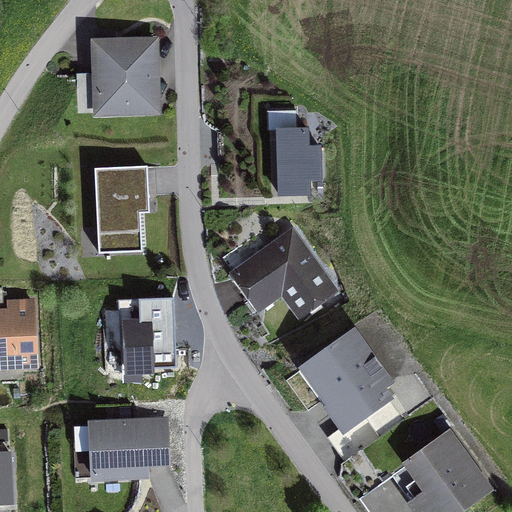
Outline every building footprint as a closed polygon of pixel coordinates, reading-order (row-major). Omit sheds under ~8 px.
[(158,41),(97,43),(99,121),(160,120),(158,41)] [(316,133),(280,134),(282,203),(318,202),(316,133)] [(146,163),(97,164),(97,253),(147,253),(146,163)] [(339,299),(289,233),(231,277),(262,317),(283,301),(303,326),(339,299)] [(0,366),(34,367),(35,304),(0,303),(0,366)] [(175,305),(123,304),(122,372),(173,373),(175,305)] [(392,393),(357,338),(312,368),(346,420),(325,433),(347,466),(400,431),(380,401),(392,393)] [(168,420),(92,419),(92,472),(144,473),(145,459),(167,460),(168,420)] [(471,511),(497,493),(453,434),(411,466),(431,492),(414,505),(419,511),(471,511)] [(11,451),(0,451),(0,504),(13,504),(11,451)]
